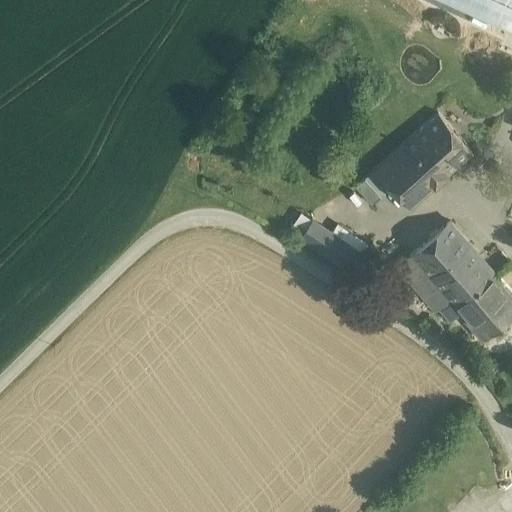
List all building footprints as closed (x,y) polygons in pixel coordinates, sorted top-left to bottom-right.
[(511,0),(456,0),(456,1),(511,27),(511,0)] [(438,112),(375,167),(391,185),(409,206),(472,151),(438,112)] [(391,185),(375,167),(365,177),(381,195),(391,185)] [(381,195),(365,177),(364,177),(356,185),(372,203),(381,195)] [(310,221),(303,217),(295,228),(302,232),(310,221)] [(362,251),(312,217),(302,232),(298,238),(349,272),(362,251)] [(450,221),(397,266),(406,277),(434,310),(435,310),(439,308),(489,266),(450,221)] [(511,292),(489,266),(439,308),(449,320),(458,312),(481,338),(511,311),(511,292)] [(434,310),(406,277),(395,286),(423,319),(434,310)]
